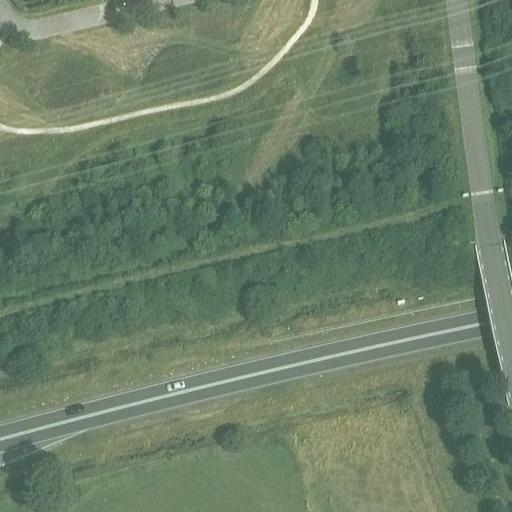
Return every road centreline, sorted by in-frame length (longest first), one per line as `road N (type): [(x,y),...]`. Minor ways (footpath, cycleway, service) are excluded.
road 1 (trunk): [(0,441),(511,318)]
road 2 (unclassified): [(511,353),(457,0)]
road 3 (residential): [(179,0),(36,33),(14,30),(0,10)]
